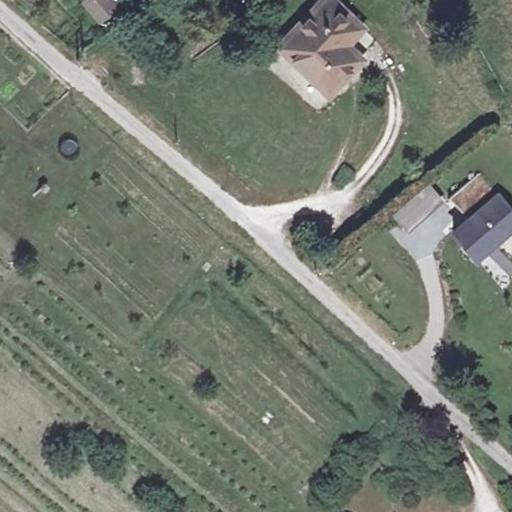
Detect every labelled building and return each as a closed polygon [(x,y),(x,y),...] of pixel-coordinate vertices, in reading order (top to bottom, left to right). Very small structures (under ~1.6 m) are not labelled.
[(85,0),(95,23),(121,13),(115,0),(85,0)] [(337,2),(287,55),(335,99),(384,47),(337,2)] [(92,62),(104,73),(113,62),(100,52),(92,62)] [(477,211),(457,227),(478,254),(501,236),(511,246),(511,205),(483,169),(457,190),(477,211)] [(430,184),(421,191),(433,208),(443,200),(430,184)] [(421,191),(396,210),(409,225),(433,208),(421,191)]
